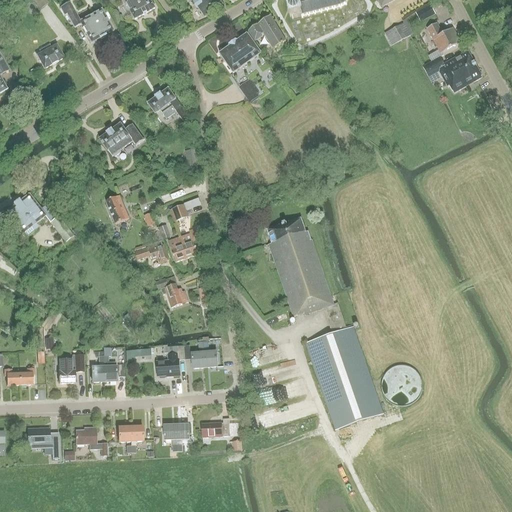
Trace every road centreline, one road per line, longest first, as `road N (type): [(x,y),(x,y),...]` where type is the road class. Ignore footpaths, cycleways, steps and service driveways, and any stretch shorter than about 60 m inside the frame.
road 1 (residential): [(187,41),(241,381),(235,394)]
road 2 (residential): [(0,409),(235,394)]
road 3 (tertiary): [(0,151),(187,41)]
road 4 (track): [(372,511),(330,432),(293,333)]
road 5 (tertiary): [(511,109),(455,0)]
